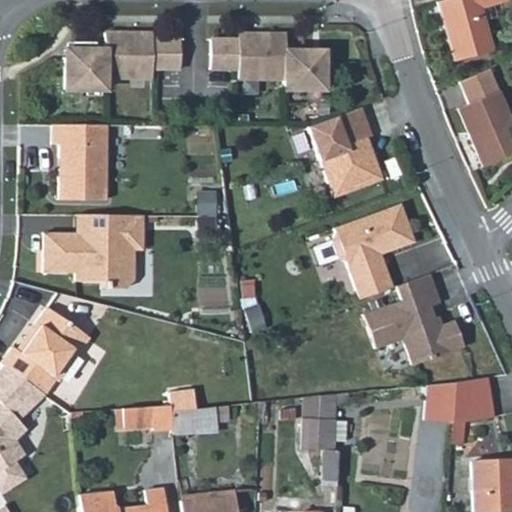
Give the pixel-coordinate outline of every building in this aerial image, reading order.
[(491,48),(484,19),(481,8),(494,4),(505,1),(505,0),(440,0),(436,1),(452,59),(491,48)] [(481,8),(484,19),(497,15),(494,4),(481,8)] [(207,41),(207,71),(235,71),(235,81),(281,82),(281,93),(322,94),(322,63),(313,63),(313,54),(284,53),(284,35),(262,35),(262,41),(236,41),(207,41)] [(178,44),(150,44),(150,38),(102,37),(102,48),(102,55),(69,55),(69,63),(62,63),(62,94),(101,95),(101,83),(149,83),(149,74),(177,74),(178,44)] [(62,47),(62,63),(69,63),(69,55),(102,55),(102,48),(62,47)] [(313,63),(322,63),(322,54),(313,54),(313,63)] [(511,126),(487,67),(458,79),(469,104),(457,109),(481,165),(511,151),(511,126)] [(359,108),(304,128),(330,198),(380,180),(365,139),(370,138),(359,108)] [(104,126),(49,126),(49,146),(57,146),(57,158),(60,162),(61,170),(56,170),(56,201),(103,201),(104,126)] [(195,193),(195,217),(212,217),(213,193),(195,193)] [(357,301),(390,289),(383,268),(380,269),(376,260),(378,255),(412,243),(398,206),(332,230),(333,234),(330,242),(336,260),(344,263),(357,301)] [(81,248),(73,235),(41,234),(41,274),(73,274),(73,283),(102,283),(102,290),(123,290),(132,281),(132,251),(140,251),(141,217),(88,216),(88,244),(81,248)] [(88,216),(74,216),(73,235),(81,248),(88,244),(88,216)] [(452,322),(439,326),(436,318),(433,319),(428,308),(438,304),(427,275),(394,287),(399,301),(361,315),(373,350),(400,340),(410,366),(462,348),(452,322)] [(240,282),(241,300),(253,299),(251,281),(240,282)] [(241,300),(239,301),(250,333),(264,328),(254,299),(253,299),(241,300)] [(0,362),(0,366),(1,367),(0,368),(0,491),(21,479),(11,462),(21,456),(12,441),(24,430),(15,420),(42,396),(54,379),(50,377),(69,350),(75,354),(86,338),(43,308),(13,351),(9,348),(0,362)] [(54,379),(56,381),(75,354),(69,350),(50,377),(54,379)] [(490,416),(483,378),(452,382),(448,422),(461,421),(490,416)] [(424,419),(448,422),(452,382),(427,384),(424,419)] [(164,393),(165,405),(168,412),(192,409),(190,389),(164,393)] [(332,393),(315,395),(314,419),(331,419),(332,393)] [(168,428),(168,412),(165,405),(120,408),(122,427),(149,424),(149,430),(168,428)] [(224,405),(218,406),(212,406),(213,421),(225,420),(224,405)] [(213,421),(212,406),(192,409),(168,412),(168,428),(169,433),(213,432),(213,421)] [(114,428),(122,427),(120,408),(112,409),(114,428)] [(314,450),(314,419),(297,419),(297,450),(314,450)] [(314,450),(317,450),(330,450),(331,419),(314,419),(314,450)] [(459,445),(461,421),(448,422),(447,445),(459,445)] [(316,480),(334,480),(335,451),(330,450),(317,450),(316,480)] [(511,511),(511,460),(468,463),(470,511),(511,511)] [(75,494),(77,511),(162,511),(160,487),(140,490),(142,505),(116,507),(110,502),(109,490),(75,494)] [(230,487),(176,494),(177,502),(231,495),(230,487)] [(254,491),(253,500),(263,500),(263,492),(254,491)] [(177,511),(233,511),(231,495),(177,502),(177,511)]
